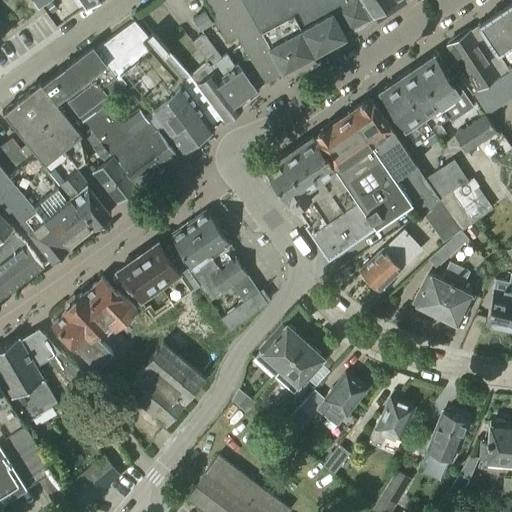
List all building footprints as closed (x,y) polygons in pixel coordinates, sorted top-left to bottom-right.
[(252,21),(241,0),(205,0),(229,40),(238,35),(265,81),(281,72),(253,21),(252,21)] [(241,0),(252,21),(253,21),(281,72),(344,35),(342,32),(373,18),(360,0),(241,0)] [(360,0),(373,18),(395,2),(394,1),(395,0),(360,0)] [(53,1),(47,5),(53,13),(58,9),(53,1)] [(511,1),(467,31),(496,77),(511,66),(511,1)] [(202,29),(214,21),(206,10),(194,19),(202,29)] [(148,35),(135,20),(95,49),(116,76),(125,90),(131,99),(135,104),(141,100),(150,111),(151,110),(192,77),(153,31),(148,35)] [(472,92),(496,77),(467,31),(448,44),(459,60),(454,64),(461,74),(460,74),(472,92)] [(221,59),(203,36),(193,44),(207,63),(192,77),(221,117),(224,120),(242,107),(240,106),(258,92),(238,65),(235,67),(226,55),(221,59)] [(449,76),(435,55),(421,65),(454,118),(473,106),(451,74),(449,76)] [(454,118),(421,65),(401,78),(435,132),(438,136),(446,131),(441,123),(449,118),(451,121),(454,118)] [(486,114),(511,97),(511,68),(473,94),(486,114)] [(192,77),(151,110),(182,151),(211,130),(212,124),(221,117),(192,77)] [(435,132),(401,78),(380,93),(404,129),(405,128),(416,145),(435,132)] [(4,111),(4,110),(3,111),(26,143),(43,163),(60,183),(77,169),(76,168),(85,162),(80,136),(82,134),(42,84),(40,81),(39,82),(39,83),(4,111)] [(441,199),(426,178),(372,97),(351,112),(388,168),(411,203),(412,202),(419,213),(421,212),(441,199)] [(119,111),(94,131),(101,140),(116,161),(127,176),(135,187),(135,186),(135,187),(176,156),(158,131),(157,132),(139,109),(127,118),(125,119),(119,111)] [(396,213),(411,203),(388,168),(351,112),(334,123),(396,213)] [(466,152),(496,132),(485,114),(454,134),(466,152)] [(378,226),(396,213),(334,123),(315,136),(342,175),(378,226)] [(94,171),(116,201),(135,187),(127,176),(116,161),(101,140),(94,131),(92,129),(85,134),(106,162),(94,171)] [(378,226),(342,175),(315,136),(266,170),(293,210),(305,226),(304,226),(328,261),(375,228),(378,226)] [(66,191),(60,183),(43,163),(26,143),(19,148),(11,137),(0,145),(0,162),(20,187),(49,221),(67,244),(92,224),(93,224),(66,190),(66,191)] [(469,180),(454,159),(441,168),(455,189),(476,220),(490,210),(489,209),(492,207),(478,186),(479,185),(473,177),(469,180)] [(20,187),(0,162),(0,193),(6,201),(52,259),(68,246),(67,244),(49,221),(20,187)] [(463,229),(476,220),(455,189),(441,168),(426,178),(441,199),(461,229),(462,229),(463,229)] [(111,212),(87,182),(77,169),(60,183),(66,191),(66,190),(93,224),(92,224),(94,226),(111,212)] [(442,242),(461,229),(441,199),(421,212),(442,242)] [(233,258),(225,247),(229,244),(207,212),(188,226),(204,247),(232,285),(243,301),(243,302),(244,302),(259,291),(235,257),(233,258)] [(0,234),(1,234),(4,238),(0,240),(0,244),(27,278),(43,266),(26,243),(12,228),(0,214),(0,234)] [(210,301),(232,285),(204,247),(188,226),(170,238),(185,258),(181,260),(190,272),(200,287),(200,286),(210,301)] [(471,226),(465,231),(472,239),(478,234),(471,226)] [(421,248),(404,230),(384,248),(383,247),(370,259),(371,260),(360,270),(377,289),(421,248)] [(460,230),(444,245),(452,253),(468,238),(460,230)] [(0,244),(0,240),(4,238),(1,234),(0,234),(0,269),(14,287),(27,278),(0,244)] [(164,250),(160,245),(158,243),(116,272),(118,274),(111,279),(124,290),(129,286),(153,319),(200,287),(190,272),(181,260),(171,245),(164,250)] [(475,267),(483,258),(475,250),(466,258),(475,267)] [(435,313),(457,267),(459,266),(449,261),(441,278),(429,272),(414,303),(435,313)] [(458,324),(473,294),(461,288),(470,271),(459,266),(457,267),(435,313),(458,324)] [(0,298),(14,287),(0,269),(0,298)] [(492,290),(486,323),(489,324),(490,326),(495,327),(498,326),(508,328),(511,307),(511,272),(509,281),(495,279),(492,290)] [(116,292),(102,277),(83,295),(81,293),(64,309),(66,311),(53,323),(77,349),(78,348),(96,368),(112,352),(101,340),(115,326),(117,328),(121,327),(126,323),(127,318),(126,317),(135,308),(123,294),(122,295),(118,290),(116,292)] [(269,301),(261,291),(259,292),(259,291),(244,302),(243,302),(221,318),(230,330),(267,303),(269,301)] [(276,372),(303,341),(284,325),(261,351),(272,361),(269,365),(276,372)] [(60,350),(43,332),(39,328),(21,339),(19,337),(0,347),(0,376),(27,421),(58,402),(37,366),(49,361),(72,383),(82,374),(74,364),(61,350),(60,350)] [(300,385),(323,359),(303,341),(276,372),(285,379),(289,375),(300,385)] [(167,423),(205,377),(163,342),(124,387),(167,423)] [(366,388),(346,372),(334,387),(333,386),(324,398),(316,409),(337,425),(346,414),(366,388)] [(61,483),(52,469),(4,391),(0,385),(0,501),(38,478),(51,498),(55,505),(65,499),(57,486),(61,483)] [(255,402),(240,389),(232,399),(247,412),(255,402)] [(400,439),(414,407),(391,397),(383,415),(380,414),(368,441),(380,446),(386,433),(400,439)] [(289,439),(311,416),(300,405),(278,428),(289,439)] [(455,452),(467,421),(443,412),(437,426),(430,442),(431,442),(427,451),(450,460),(453,451),(455,452)] [(511,465),(511,423),(491,422),(489,441),(487,441),(487,442),(483,441),(481,458),(501,460),(501,464),(511,465)] [(333,474),(349,453),(339,445),(323,465),(333,474)] [(207,511),(286,511),(290,508),(219,454),(187,497),(207,511)] [(81,506),(96,494),(120,474),(104,455),(65,487),(81,506)] [(458,498),(469,479),(478,457),(469,456),(448,491),(458,498)] [(378,511),(390,511),(411,478),(396,469),(372,508),(378,511)] [(511,493),(511,479),(504,479),(503,492),(511,493)]
